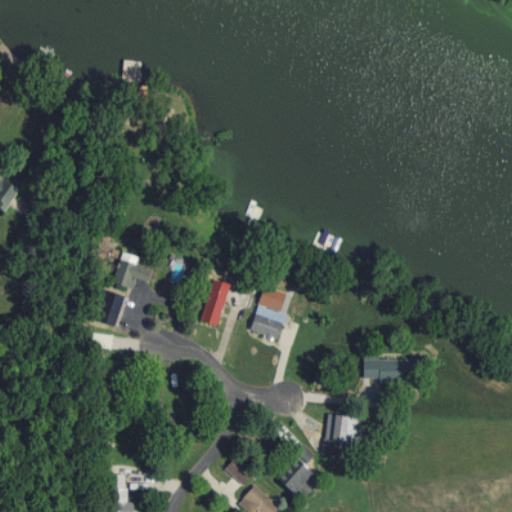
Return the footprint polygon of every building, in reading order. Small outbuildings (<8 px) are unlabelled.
[(0,208),(1,210),(16,187),(0,176),(0,208)] [(144,281),(149,266),(118,255),(109,282),(128,289),(132,277),(144,281)] [(226,288),(208,282),(195,320),(213,326),(226,288)] [(119,303),(102,297),(94,320),(111,326),(119,303)] [(246,331),(275,340),(282,313),(254,305),(246,331)] [(412,381),(411,359),(359,359),(360,381),(412,381)] [(357,417),(326,414),(322,456),(338,458),(341,428),(355,430),(357,417)] [(308,472),(293,459),(274,481),(290,494),(308,472)] [(272,511),(276,508),(252,484),(238,497),(247,506),(242,510),(244,511),(272,511)] [(130,511),(130,500),(125,500),(125,487),(107,487),(106,511),(130,511)]
